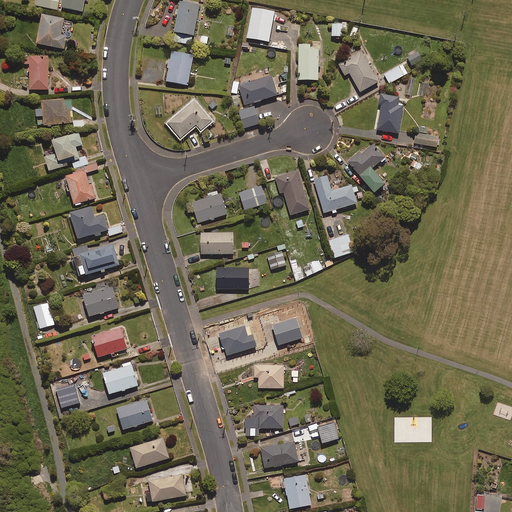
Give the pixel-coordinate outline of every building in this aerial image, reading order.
[(59,0),(35,0),(34,4),(57,9),(59,0)] [(84,0),(62,0),(61,7),(82,11),(84,0)] [(180,0),(179,0),(174,31),(178,32),(176,41),(191,44),(199,4),(180,0)] [(274,11),(252,7),(247,37),(269,41),(274,11)] [(64,18),(41,14),(36,43),(64,48),(66,36),(60,35),(64,18)] [(346,23),(332,22),(332,35),(346,36),(346,23)] [(359,28),(350,25),(347,36),(355,39),(359,28)] [(207,36),(198,36),(199,44),(207,44),(207,36)] [(251,40),(243,38),(241,47),(249,49),(251,40)] [(310,43),(299,43),(298,79),(318,79),(318,48),(310,48),(310,43)] [(289,47),(280,46),(278,56),(287,58),(289,47)] [(193,54),(176,51),(174,60),(170,59),(166,81),(187,85),(193,54)] [(378,81),(361,51),(338,64),(344,75),(349,72),(360,91),(378,81)] [(423,59),(417,51),(408,56),(413,65),(423,59)] [(29,55),(29,58),(24,58),(24,64),(29,64),(29,89),(48,89),(48,55),(29,55)] [(407,73),(402,64),(384,73),(389,83),(407,73)] [(239,85),(245,104),(277,94),(271,75),(239,85)] [(239,82),(233,81),(231,92),(237,93),(239,82)] [(238,95),(231,96),(233,107),(240,105),(238,95)] [(402,98),(382,95),(380,106),(383,107),(379,131),(402,135),(407,107),(401,106),(402,98)] [(64,110),(63,98),(41,100),(41,108),(35,108),(35,115),(42,115),(43,124),(71,122),(70,109),(64,110)] [(211,121),(194,100),(168,122),(180,137),(196,123),(201,129),(211,121)] [(84,126),(83,119),(73,120),(74,127),(84,126)] [(48,169),(67,165),(66,163),(72,161),(73,167),(87,164),(85,155),(78,157),(75,146),(82,144),(79,132),(51,138),(54,153),(45,155),(48,169)] [(441,138),(417,134),(416,145),(440,149),(441,138)] [(382,163),(387,159),(374,143),(361,154),(359,151),(348,160),(373,192),(384,183),(372,167),(380,160),(382,163)] [(422,166),(414,160),(408,169),(416,175),(422,166)] [(98,168),(96,162),(64,173),(74,204),(93,198),(85,172),(98,168)] [(309,209),(297,170),(275,177),(280,193),(284,192),(291,214),(309,209)] [(330,177),(315,182),(325,215),(360,205),(354,186),(335,192),(330,177)] [(266,203),(261,186),(238,193),(244,210),(266,203)] [(226,215),(221,194),(192,202),(198,222),(226,215)] [(108,228),(104,214),(94,217),(91,206),(69,212),(77,238),(94,233),(94,235),(101,233),(100,231),(105,229),(107,236),(122,231),(120,224),(108,228)] [(233,232),(201,233),(201,254),(233,253),(233,232)] [(356,254),(350,235),(330,241),(336,260),(356,254)] [(119,265),(113,241),(101,244),(102,246),(88,249),(86,245),(71,249),(78,275),(119,265)] [(250,268),(216,268),(217,289),(251,288),(250,268)] [(118,308),(112,286),(83,294),(89,316),(118,308)] [(54,324),(48,302),(33,306),(40,328),(54,324)] [(269,324),(237,324),(237,346),(269,345),(269,324)] [(91,337),(98,357),(110,353),(112,357),(128,352),(120,327),(91,337)] [(77,372),(95,365),(92,358),(90,359),(88,353),(82,356),(84,362),(75,365),(77,372)] [(138,385),(131,363),(102,372),(109,394),(138,385)] [(283,364),(253,365),(253,377),(258,377),(258,388),(284,388),(283,364)] [(152,420),(145,399),(116,408),(123,429),(152,420)] [(283,405),(254,405),(254,417),(245,417),(245,436),(259,435),(259,428),(283,427),(283,405)] [(298,424),(297,417),(287,419),(289,426),(298,424)] [(163,436),(128,446),(135,468),(169,458),(163,436)] [(298,461),(294,441),(260,448),(264,468),(298,461)] [(326,460),(325,451),(313,452),(314,461),(326,460)] [(182,474),(148,480),(151,501),(186,496),(182,474)] [(311,504),(305,474),(284,478),(289,508),(311,504)]
